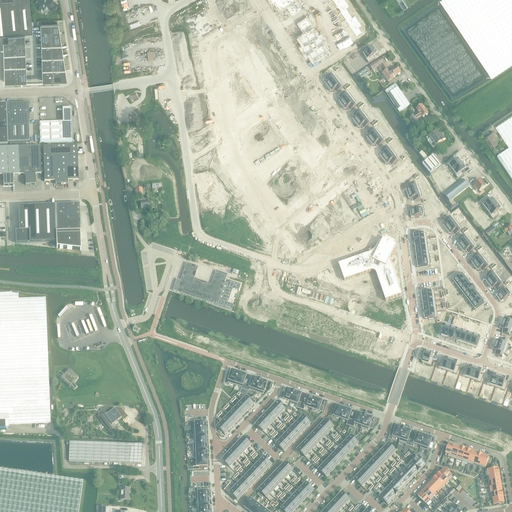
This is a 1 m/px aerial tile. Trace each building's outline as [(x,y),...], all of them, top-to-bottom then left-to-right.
[(1,0),(0,0),(0,36),(7,36),(14,35),(24,34),(32,33),(29,0),(12,0),(13,1),(1,2),(1,0)] [(51,13),(57,12),(56,3),(53,4),(52,0),(38,0),(38,1),(37,1),(36,2),(36,3),(37,4),(38,5),(39,11),(43,10),(43,7),(50,7),(51,13)] [(271,0),(272,2),(274,0),(280,8),(286,3),(293,13),(300,8),(294,0),(271,0)] [(511,0),(439,0),(440,0),(491,77),(511,63),(511,0)] [(240,4),(236,7),(242,17),(247,15),(245,11),(248,9),(243,1),(239,3),(240,4)] [(345,2),(337,7),(343,17),(349,13),(346,9),(349,7),(345,2)] [(230,8),(227,10),(231,18),(235,16),(237,20),(242,17),(236,7),(231,9),(231,8),(230,8)] [(349,13),(343,17),(350,26),(358,21),(355,16),(352,18),(349,13)] [(211,21),(207,23),(213,33),(218,31),(216,27),(219,25),(214,17),(211,18),(210,19),(211,20),(211,21)] [(305,33),(299,37),(304,45),(301,46),(306,54),(308,52),(313,60),(320,56),(321,57),(329,53),(322,43),(325,42),(320,34),(318,36),(306,18),(299,23),(305,33)] [(358,21),(350,26),(356,36),(361,33),(358,28),(361,26),(358,21)] [(57,23),(40,24),(40,25),(40,33),(50,33),(59,32),(58,24),(57,23)] [(201,24),(198,26),(202,34),(206,32),(208,36),(213,33),(207,23),(203,25),(202,24),(201,24)] [(248,32),(245,34),(246,35),(247,37),(256,51),(257,51),(260,55),(259,55),(268,68),(277,82),(281,89),(289,84),(295,80),(274,46),(273,45),(272,46),(270,43),(271,43),(271,42),(265,33),(260,25),(252,30),(249,31),(248,32)] [(191,30),(181,32),(182,35),(182,36),(184,36),(185,41),(197,38),(196,33),(191,34),(191,30)] [(59,33),(50,33),(51,39),(51,45),(60,45),(59,33)] [(186,46),(184,46),(184,47),(184,49),(185,49),(185,50),(194,48),(193,45),(198,44),(197,38),(185,41),(186,46)] [(60,45),(51,45),(51,51),(51,57),(63,57),(61,45),(60,45)] [(364,54),(363,55),(368,63),(375,59),(373,56),(377,53),(375,51),(376,51),(374,47),(367,52),(367,51),(364,53),(364,54)] [(194,48),(185,50),(185,53),(185,54),(187,53),(187,54),(188,58),(200,56),(199,51),(194,51),(194,48)] [(189,63),(187,64),(188,67),(197,66),(196,63),(201,62),(200,56),(188,58),(189,62),(189,63)] [(63,57),(51,57),(51,63),(52,70),(55,69),(64,69),(63,57)] [(349,67),(357,62),(354,58),(347,63),(349,67)] [(380,59),(370,66),(373,71),(378,67),(382,73),(382,74),(388,82),(393,78),(395,76),(400,73),(400,72),(401,71),(400,70),(399,71),(397,67),(396,68),(389,72),(388,70),(388,69),(383,63),(380,59)] [(197,66),(188,67),(188,68),(188,70),(189,71),(190,71),(191,76),(203,74),(202,68),(198,69),(197,66)] [(55,69),(52,70),(52,76),(52,81),(59,81),(65,75),(64,69),(55,69)] [(366,69),(358,74),(362,79),(369,74),(369,73),(366,70),(366,69)] [(52,70),(42,70),(42,81),(52,81),(52,76),(52,70)] [(241,71),(236,73),(240,81),(245,79),(241,71)] [(16,72),(4,73),(4,83),(16,82),(16,72)] [(26,72),(16,72),(16,82),(26,82),(26,72)] [(233,74),(232,75),(236,83),(240,81),(236,73),(233,74)] [(192,81),(190,81),(190,82),(191,84),(191,85),(200,84),(200,80),(204,79),(203,74),(191,76),(192,81)] [(232,75),(227,76),(231,85),(236,83),(232,75)] [(328,82),(325,84),(326,85),(328,88),(339,80),(336,76),(334,78),(332,75),(326,80),(328,82)] [(339,80),(328,88),(330,92),(331,91),(332,92),(334,90),(336,93),(342,88),(340,86),(342,84),(339,80)] [(200,84),(191,85),(191,86),(192,88),(192,89),(194,89),(194,94),(206,92),(205,86),(201,87),(200,84)] [(391,87),(384,91),(400,113),(411,106),(395,84),(394,85),(392,86),(391,87)] [(195,99),(193,99),(194,100),(194,102),(194,103),(203,101),(203,98),(207,97),(206,92),(194,94),(195,99)] [(250,96),(255,104),(260,101),(255,93),(250,96)] [(342,100),(339,102),(340,103),(342,107),(353,98),(350,94),(348,96),(346,93),(340,98),(342,100)] [(249,94),(245,97),(246,99),(251,107),(255,104),(250,96),(249,94)] [(305,94),(291,104),(315,137),(316,137),(319,141),(318,141),(341,170),(354,159),(331,130),(330,131),(328,128),(329,127),(305,94)] [(353,98),(342,107),(344,110),(345,109),(345,110),(348,108),(350,111),(353,109),(355,107),(356,106),(354,104),(356,102),(353,98)] [(241,99),(237,102),(243,112),(247,109),(242,101),(241,99)] [(242,101),(247,109),(251,107),(246,99),(242,101)] [(203,101),(194,103),(194,104),(195,106),(195,107),(197,106),(197,107),(198,111),(210,109),(209,104),(204,104),(203,101)] [(237,102),(233,105),(234,107),(239,114),(243,112),(237,102)] [(6,104),(7,125),(7,145),(30,144),(28,104),(6,104)] [(421,118),(428,114),(422,105),(416,109),(418,112),(414,115),(409,119),(416,129),(421,126),(417,120),(421,118)] [(72,142),(71,109),(62,109),(63,123),(39,123),(40,143),(72,142)] [(199,116),(197,117),(197,118),(197,120),(198,121),(207,119),(206,116),(211,115),(210,109),(198,111),(199,116)] [(356,118),(353,120),(354,121),(353,122),(356,125),(367,116),(363,112),(362,114),(360,111),(354,116),(356,118)] [(267,115),(263,118),(268,125),(272,122),(267,115)] [(511,115),(495,126),(510,149),(497,157),(511,179),(511,115)] [(367,116),(356,125),(358,128),(359,127),(359,128),(362,126),(364,129),(370,124),(368,122),(370,120),(367,116)] [(263,118),(259,121),(265,128),(268,125),(263,118)] [(207,119),(198,121),(198,124),(198,125),(200,124),(201,129),(213,127),(212,121),(207,122),(207,119)] [(259,121),(255,124),(261,131),(261,132),(266,129),(265,128),(259,121)] [(255,124),(251,127),(257,134),(261,131),(255,124)] [(202,134),(200,134),(200,135),(200,137),(201,139),(210,137),(209,133),(214,133),(213,127),(201,129),(201,130),(202,133),(202,134)] [(251,127),(248,130),(253,137),(254,138),(258,135),(257,134),(251,127)] [(369,136),(367,138),(368,139),(367,140),(370,143),(380,134),(377,130),(379,129),(377,127),(374,130),(373,129),(371,131),(368,133),(367,134),(369,136)] [(487,129),(482,132),(485,137),(484,137),(491,148),(498,143),(495,139),(496,138),(493,132),(491,133),(490,134),(487,129)] [(248,130),(244,133),(250,140),(253,137),(248,130)] [(442,141),(445,139),(442,135),(441,135),(436,130),(429,136),(436,145),(442,140),(442,141)] [(244,133),(240,136),(246,143),(250,140),(244,133)] [(380,134),(370,143),(372,146),(372,145),(373,146),(376,145),(378,147),(384,143),(382,140),(384,138),(380,134)] [(284,138),(280,141),(285,149),(289,146),(284,138)] [(280,141),(276,144),(281,152),(285,149),(280,141)] [(143,143),(134,145),(136,156),(146,154),(143,144),(143,143)] [(272,146),(277,154),(281,152),(276,144),(272,146)] [(271,145),(267,148),(267,149),(268,149),(273,157),(277,154),(272,146),(271,145)] [(76,146),(43,147),(44,182),(55,182),(55,185),(67,184),(67,181),(78,181),(77,151),(76,146)] [(25,186),(30,185),(35,185),(35,175),(41,175),(40,147),(0,147),(0,175),(3,176),(3,186),(13,186),(13,175),(25,175),(25,186)] [(383,155),(381,157),(381,158),(383,161),(394,153),(391,149),(389,150),(387,148),(381,152),(383,155)] [(267,149),(264,152),(269,159),(273,157),(268,149),(267,149)] [(423,150),(419,153),(426,161),(423,164),(431,174),(439,167),(441,165),(435,158),(434,156),(433,155),(429,159),(423,150)] [(264,152),(260,154),(265,162),(269,159),(264,152)] [(394,153),(383,161),(386,164),(387,165),(389,163),(391,165),(397,161),(395,158),(397,157),(394,153)] [(256,157),(261,165),(265,162),(260,154),(256,157)] [(292,154),(288,157),(295,164),(298,160),(292,154)] [(255,156),(251,159),(257,168),(261,165),(256,157),(255,156)] [(288,157),(285,161),(291,167),(295,164),(288,157)] [(451,160),(446,164),(452,172),(462,164),(458,159),(453,163),(451,160)] [(211,160),(204,166),(206,169),(206,170),(208,168),(211,172),(220,165),(217,160),(213,163),(211,160)] [(285,161),(281,164),(288,171),(291,167),(285,161)] [(281,164),(278,167),(284,174),(286,176),(290,172),(288,170),(288,171),(281,164)] [(462,164),(452,172),(458,179),(463,175),(461,173),(466,169),(462,164)] [(220,165),(211,172),(214,176),(213,177),(213,178),(215,180),(222,175),(220,172),(224,169),(220,165)] [(278,167),(274,171),(281,177),(284,174),(278,167)] [(274,171),(271,174),(277,181),(279,182),(283,179),(281,177),(274,171)] [(222,175),(215,180),(216,181),(215,181),(217,183),(217,184),(219,182),(222,186),(232,179),(228,174),(224,177),(222,175)] [(271,174),(267,177),(274,184),(277,181),(271,174)] [(367,174),(350,187),(370,213),(374,209),(383,202),(387,199),(382,193),(377,187),(369,178),(367,174)] [(307,179),(306,179),(313,186),(316,182),(310,176),(307,179)] [(267,177),(264,181),(271,188),(275,185),(274,184),(267,177)] [(306,178),(302,182),(309,189),(313,186),(306,179),(307,179),(306,178)] [(232,179),(222,186),(225,190),(224,192),(226,194),(226,195),(233,189),(231,186),(235,183),(232,179)] [(463,179),(444,194),(449,201),(468,186),(463,179)] [(479,191),(485,186),(480,179),(473,184),(474,185),(472,187),(475,191),(477,190),(479,191)] [(302,182),(298,185),(299,186),(300,186),(306,192),(309,189),(302,182)] [(407,191),(406,192),(407,195),(420,191),(418,186),(416,187),(415,184),(408,186),(409,189),(406,190),(407,191)] [(296,189),(302,196),(306,192),(300,186),(299,186),(296,189)] [(295,188),(292,191),(293,192),(299,199),(302,196),(296,189),(295,188)] [(233,189),(226,195),(227,195),(228,197),(229,198),(230,197),(233,201),(243,193),(239,189),(236,191),(233,189)] [(291,191),(288,194),(295,202),(299,199),(293,192),(292,191),(291,191)] [(420,191),(407,195),(409,199),(410,200),(412,199),(415,205),(420,204),(418,200),(421,199),(420,196),(422,195),(420,191)] [(243,193),(233,201),(236,205),(235,206),(237,208),(237,209),(245,203),(243,200),(246,198),(243,193)] [(288,194),(284,198),(286,199),(292,206),(295,202),(288,194)] [(286,199),(282,203),(288,209),(292,206),(286,199)] [(487,200),(481,204),(487,212),(497,204),(495,201),(493,199),(489,202),(487,200)] [(245,203),(237,209),(238,209),(239,211),(240,212),(241,211),(244,215),(254,207),(250,203),(247,206),(245,203)] [(497,204),(487,212),(493,220),(499,215),(497,212),(501,209),(499,207),(500,207),(497,204)] [(64,206),(55,206),(56,242),(56,248),(81,251),(80,226),(79,205),(64,206)] [(300,234),(296,236),(304,251),(323,241),(340,231),(355,223),(345,205),(330,213),(323,217),(324,220),(318,224),(300,234)] [(19,231),(15,231),(16,244),(46,243),(56,242),(55,206),(22,207),(23,231),(19,231)] [(411,214),(411,218),(419,217),(419,218),(423,217),(423,216),(425,216),(423,206),(415,207),(416,211),(411,211),(411,214)] [(254,207),(244,215),(247,219),(246,220),(247,221),(248,222),(249,223),(256,217),(254,215),(257,212),(254,207)] [(256,217),(249,223),(250,225),(251,226),(252,225),(256,229),(265,221),(261,217),(258,220),(256,217)] [(446,225),(444,227),(445,228),(444,228),(447,231),(457,223),(454,219),(452,221),(450,218),(444,223),(446,225)] [(265,221),(256,229),(259,233),(257,234),(258,235),(259,236),(260,237),(267,231),(265,229),(269,226),(265,221)] [(492,225),(496,231),(501,227),(497,222),(492,225)] [(457,223),(447,231),(449,234),(450,235),(452,233),(455,236),(456,235),(460,232),(461,231),(459,229),(460,227),(457,223)] [(506,233),(507,232),(509,236),(511,235),(511,225),(509,228),(508,226),(503,229),(506,233)] [(492,228),(486,233),(489,237),(497,232),(496,231),(493,227),(492,228)] [(267,231),(260,237),(260,238),(262,239),(262,240),(264,239),(267,243),(276,235),(273,231),(269,234),(267,231)] [(276,235),(267,243),(270,247),(268,248),(269,249),(271,251),(278,246),(276,243),(280,240),(276,235)] [(460,243),(458,245),(459,246),(458,246),(460,249),(471,241),(468,237),(466,239),(464,236),(463,237),(460,239),(458,241),(460,243)] [(344,263),(339,265),(345,282),(370,273),(371,272),(372,272),(373,272),(373,273),(374,273),(375,273),(375,274),(376,274),(376,275),(377,276),(386,302),(402,296),(391,264),(391,263),(391,262),(391,261),(391,260),(391,259),(391,258),(392,257),(396,247),(394,246),(396,243),(386,238),(385,241),(383,241),(382,243),(379,242),(376,249),(375,250),(375,251),(374,251),(374,252),(373,252),(373,253),(372,253),(372,254),(371,254),(370,254),(358,258),(344,263)] [(471,241),(460,249),(463,253),(463,252),(464,253),(466,251),(468,254),(474,249),(472,247),(474,245),(471,241)] [(474,261),(472,263),(472,264),(474,268),(485,259),(482,255),(480,257),(478,254),(476,256),(473,258),(472,259),(474,261)] [(485,259),(474,268),(477,271),(477,270),(478,271),(480,269),(482,272),(483,271),(487,268),(488,267),(486,265),(488,263),(485,259)] [(186,262),(177,293),(219,305),(227,276),(215,272),(212,283),(195,278),(198,266),(186,262)] [(488,279),(486,281),(486,282),(486,283),(488,286),(499,277),(496,273),(494,275),(492,272),(486,277),(488,279)] [(453,281),(452,281),(456,286),(466,279),(462,274),(453,281)] [(499,277),(488,286),(491,289),(491,288),(492,289),(494,287),(496,290),(502,285),(500,283),(502,281),(499,277)] [(466,279),(456,286),(460,291),(469,284),(466,279)] [(469,284),(460,291),(463,296),(474,288),(471,285),(471,286),(470,284),(469,284)] [(430,291),(421,292),(422,298),(435,296),(434,291),(436,291),(436,287),(429,288),(430,291)] [(501,294),(497,297),(499,299),(498,300),(501,303),(507,298),(508,299),(511,296),(510,296),(511,295),(505,287),(499,292),(501,294)] [(474,288),(463,296),(467,301),(477,293),(476,292),(475,291),(476,291),(474,288)] [(0,293),(0,415),(8,415),(8,424),(40,423),(50,423),(50,420),(49,392),(47,349),(45,298),(18,299),(18,294),(12,294),(12,293),(0,293)] [(477,293),(467,301),(471,305),(480,298),(477,293)] [(480,298),(471,305),(474,310),(475,310),(484,303),(480,298)] [(503,321),(501,324),(511,327),(511,318),(508,317),(507,321),(504,320),(503,321)] [(442,334),(442,336),(447,338),(451,326),(446,324),(444,330),(443,329),(442,333),(442,334)] [(511,327),(501,324),(500,328),(501,328),(500,329),(503,330),(502,333),(509,336),(510,333),(511,333),(511,327)] [(451,326),(447,338),(450,339),(453,340),(457,328),(451,326)] [(457,328),(453,340),(456,342),(457,341),(459,342),(463,330),(457,328)] [(463,330),(459,342),(464,344),(468,332),(463,330)] [(468,332),(464,344),(470,346),(474,334),(468,332)] [(474,334),(470,346),(476,348),(477,345),(478,346),(479,342),(478,341),(480,336),(474,334)] [(495,342),(494,346),(507,350),(509,345),(506,345),(507,341),(500,339),(499,342),(496,341),(496,342),(495,342)] [(494,346),(493,349),(493,350),(493,351),(496,352),(495,355),(502,357),(503,354),(505,355),(507,350),(494,346)] [(422,356),(420,360),(422,361),(421,363),(431,366),(433,359),(430,358),(432,353),(429,352),(430,352),(426,350),(423,357),(422,356)] [(441,361),(438,369),(447,372),(452,359),(448,358),(448,359),(446,358),(444,362),(441,361)] [(452,359),(447,372),(457,375),(459,367),(456,366),(458,362),(455,361),(455,360),(452,359)] [(465,369),(462,377),(471,380),(476,367),(472,366),(472,367),(470,366),(468,370),(465,369)] [(476,367),(471,380),(481,383),(483,376),(480,374),(482,370),(479,369),(476,367)] [(70,386),(75,389),(76,388),(71,384),(72,384),(76,387),(78,386),(74,382),(77,378),(77,377),(69,370),(67,370),(64,373),(60,371),(59,372),(62,375),(62,376),(58,373),(57,374),(60,378),(59,379),(69,388),(70,386)] [(226,377),(224,383),(228,385),(228,383),(235,385),(239,373),(236,372),(236,371),(235,371),(232,370),(229,378),(226,377)] [(239,373),(235,385),(242,388),(241,389),(245,390),(247,384),(244,383),(246,375),(244,374),(243,374),(239,373)] [(489,378),(486,385),(495,388),(500,376),(496,374),(496,375),(494,374),(492,379),(489,378)] [(500,376),(495,388),(505,391),(506,386),(507,384),(504,383),(506,378),(503,377),(500,376)] [(247,384),(245,390),(249,392),(249,390),(256,392),(260,380),(259,379),(258,379),(253,378),(250,386),(247,384)] [(260,380),(256,392),(263,395),(267,382),(263,381),(262,380),(262,381),(260,380)] [(282,392),(280,398),(291,402),(294,391),(292,391),(292,390),(292,391),(287,389),(285,393),(282,392)] [(294,391),(291,402),(298,404),(296,408),(300,409),(302,403),(298,402),(301,394),(297,392),(296,392),(294,391)] [(302,403),(300,409),(303,410),(305,406),(312,409),(315,399),(312,397),(311,397),(308,396),(305,404),(302,403)] [(246,397),(242,401),(250,409),(253,405),(249,400),(246,397)] [(315,399),(312,409),(322,412),(324,406),(321,405),(322,401),(319,400),(320,400),(319,399),(319,400),(315,399)] [(242,401),(238,405),(246,412),(250,409),(242,401)] [(277,402),(273,406),(281,414),(285,410),(277,402)] [(238,405),(235,409),(243,416),(246,412),(238,405)] [(273,406),(270,410),(278,417),(281,414),(273,406)] [(336,410),(332,409),(330,415),(341,419),(344,408),(337,406),(336,410)] [(98,415),(98,416),(98,417),(98,418),(99,418),(108,431),(108,432),(109,432),(110,433),(111,433),(112,433),(113,433),(116,430),(114,427),(119,424),(117,421),(121,419),(123,421),(123,420),(127,417),(121,409),(99,408),(101,411),(99,412),(99,413),(98,413),(98,414),(98,415)] [(344,408),(341,419),(348,421),(347,425),(350,426),(352,420),(349,419),(351,411),(344,408)] [(235,409),(231,412),(239,420),(243,416),(235,409)] [(270,410),(266,414),(274,421),(278,417),(270,410)] [(231,412),(228,416),(236,423),(239,420),(231,412)] [(352,420),(350,426),(353,427),(355,423),(362,426),(365,416),(358,413),(355,421),(352,420)] [(266,414),(263,417),(271,425),(274,421),(266,414)] [(0,428),(8,428),(8,424),(8,415),(0,415),(0,428)] [(228,416),(225,419),(232,427),(236,423),(228,416)] [(367,416),(365,416),(362,426),(361,428),(368,431),(369,428),(372,429),(374,423),(371,422),(372,418),(368,416),(367,416)] [(263,417),(259,421),(267,428),(271,425),(263,417)] [(310,424),(303,417),(299,421),(307,428),(310,424)] [(225,419),(221,423),(229,431),(232,427),(225,419)] [(326,420),(322,424),(330,431),(334,428),(326,420)] [(259,421),(256,425),(263,432),(267,428),(259,421)] [(299,421),(295,425),(303,432),(307,428),(299,421)] [(205,422),(194,422),(195,430),(205,429),(205,422)] [(221,423),(217,427),(220,430),(222,432),(225,435),(229,431),(221,423)] [(326,435),(330,431),(322,424),(319,428),(326,435)] [(295,425),(291,429),(299,436),(303,432),(295,425)] [(399,441),(404,429),(402,428),(401,428),(396,426),(394,434),(390,433),(388,439),(392,440),(393,437),(400,439),(399,441)] [(315,431),(323,439),(326,435),(319,428),(315,431)] [(299,436),(291,429),(288,432),(295,440),(299,436)] [(406,445),(409,446),(411,440),(408,439),(411,431),(406,430),(406,429),(405,429),(404,429),(399,441),(406,443),(406,445)] [(319,442),(323,439),(315,431),(312,435),(319,442)] [(295,440),(288,432),(284,436),(292,444),(295,440)] [(421,446),(425,436),(417,433),(415,441),(411,440),(409,446),(413,447),(414,444),(421,446)] [(308,439),(316,446),(319,442),(312,435),(308,439)] [(284,436),(280,440),(288,448),(292,444),(284,436)] [(350,436),(347,440),(355,448),(358,444),(356,442),(350,436)] [(428,437),(425,436),(421,446),(420,448),(427,451),(432,438),(429,437),(428,437)] [(243,438),(240,442),(247,449),(251,445),(243,438)] [(316,446),(308,439),(305,443),(312,450),(316,446)] [(288,448),(280,440),(276,444),(284,452),(288,448)] [(351,451),(355,448),(347,440),(343,444),(351,451)] [(69,442),(68,462),(141,464),(142,444),(69,442)] [(240,442),(236,445),(244,453),(247,449),(240,442)] [(301,446),(309,454),(312,450),(305,443),(301,446)] [(343,444),(340,448),(347,455),(351,451),(343,444)] [(388,444),(384,448),(392,456),(396,452),(388,444)] [(449,444),(445,456),(450,458),(454,446),(454,445),(451,444),(451,445),(449,444)] [(236,445),(233,449),(240,456),(244,453),(236,445)] [(297,450),(305,457),(309,454),(301,446),(297,450)] [(454,446),(450,458),(456,460),(460,448),(454,446)] [(344,459),(347,455),(340,448),(336,451),(344,459)] [(388,460),(392,456),(384,448),(381,452),(388,460)] [(460,448),(456,460),(462,462),(466,450),(460,448)] [(233,449),(229,453),(237,460),(240,456),(233,449)] [(466,450),(462,462),(467,464),(472,452),(466,450)] [(336,451),(333,455),(340,463),(344,459),(336,451)] [(385,464),(388,460),(381,452),(377,456),(385,464)] [(472,452),(467,464),(473,466),(474,465),(473,465),(477,454),(472,452)] [(229,453),(226,457),(233,464),(237,460),(229,453)] [(477,454),(473,465),(474,465),(479,467),(483,456),(477,454)] [(333,455),(329,459),(337,466),(340,463),(333,455)] [(373,460),(381,468),(385,464),(377,456),(373,460)] [(412,460),(413,461),(413,462),(421,469),(425,465),(421,461),(416,456),(415,456),(412,460)] [(483,456),(479,467),(485,469),(487,464),(490,465),(492,459),(489,457),(489,458),(483,456)] [(226,457),(222,460),(230,468),(233,464),(226,457)] [(264,457),(260,461),(268,469),(272,465),(264,457)] [(196,467),(193,467),(193,470),(199,470),(199,467),(207,466),(207,461),(207,460),(207,459),(196,459),(196,467)] [(333,470),(337,466),(329,459),(326,462),(333,470)] [(369,464),(377,471),(381,468),(373,460),(369,464)] [(268,469),(260,461),(256,465),(264,473),(268,469)] [(413,461),(409,465),(410,466),(417,473),(421,469),(413,462),(413,461)] [(330,474),(333,470),(326,462),(322,466),(330,474)] [(285,463),(281,467),(289,474),(293,470),(285,463)] [(373,475),(377,471),(369,464),(366,468),(373,475)] [(404,468),(414,477),(417,473),(410,466),(409,465),(408,464),(404,468)] [(260,477),(264,473),(256,465),(252,469),(260,477)] [(330,474),(322,466),(318,470),(326,477),(330,474)] [(281,467),(278,471),(286,478),(289,474),(281,467)] [(256,488),(258,490),(277,470),(275,468),(256,488)] [(366,468),(362,472),(370,479),(373,475),(366,468)] [(404,468),(400,472),(410,481),(414,477),(404,468)] [(0,511),(78,511),(83,481),(56,478),(0,469),(0,511)] [(256,481),(260,477),(252,469),(249,473),(256,481)] [(453,478),(444,469),(440,473),(449,481),(450,482),(453,478)] [(278,471),(274,474),(282,482),(286,478),(278,471)] [(358,476),(366,483),(370,479),(362,472),(358,476)] [(400,472),(397,476),(406,485),(410,481),(400,472)] [(249,473),(245,477),(253,485),(256,481),(249,473)] [(440,473),(437,477),(445,485),(449,481),(440,473)] [(274,474),(271,478),(278,485),(282,482),(274,474)] [(362,487),(366,483),(358,476),(354,480),(362,487)] [(397,476),(393,480),(403,489),(406,485),(397,476)] [(253,485),(245,477),(241,481),(249,488),(253,485)] [(437,477),(433,481),(441,489),(445,485),(437,477)] [(271,478),(267,482),(275,489),(278,485),(271,478)] [(395,481),(391,485),(399,493),(403,489),(393,480),(395,481)] [(241,481),(238,485),(245,492),(249,488),(241,481)] [(433,481),(429,485),(437,492),(438,493),(441,489),(433,481)] [(267,482),(263,486),(271,493),(275,489),(267,482)] [(306,483),(302,487),(310,494),(314,491),(306,483)] [(242,496),(245,492),(238,485),(234,489),(242,496)] [(391,485),(387,489),(395,496),(399,493),(391,485)] [(437,492),(429,485),(425,489),(433,496),(437,492)] [(259,491),(266,498),(271,493),(263,486),(259,491)] [(302,487),(299,491),(307,498),(310,494),(302,487)] [(129,500),(129,489),(121,488),(120,500),(129,500)] [(190,489),(188,489),(189,492),(195,492),(195,499),(195,500),(197,500),(197,499),(208,499),(208,495),(208,494),(208,491),(200,492),(200,488),(193,488),(193,489),(190,489)] [(242,496),(234,489),(230,493),(238,500),(242,496)] [(387,489),(384,493),(391,500),(395,496),(387,489)] [(433,496),(425,489),(422,493),(430,501),(434,497),(433,496)] [(307,498),(299,491),(295,494),(303,502),(307,498)] [(346,504),(350,500),(342,493),(338,497),(346,504)] [(387,504),(391,500),(384,493),(380,497),(387,504)] [(422,493),(418,496),(426,504),(430,501),(422,493)] [(295,494),(292,498),(300,505),(303,502),(295,494)] [(335,500),(342,508),(346,504),(338,497),(335,500)] [(292,498),(288,502),(296,509),(300,505),(292,498)] [(255,502),(251,499),(244,507),(249,511),(255,502)] [(331,504),(339,511),(342,508),(335,500),(331,504)] [(249,511),(250,511),(254,511),(260,506),(255,502),(249,511)] [(291,511),(293,511),(296,509),(288,502),(285,505),(291,511)]
